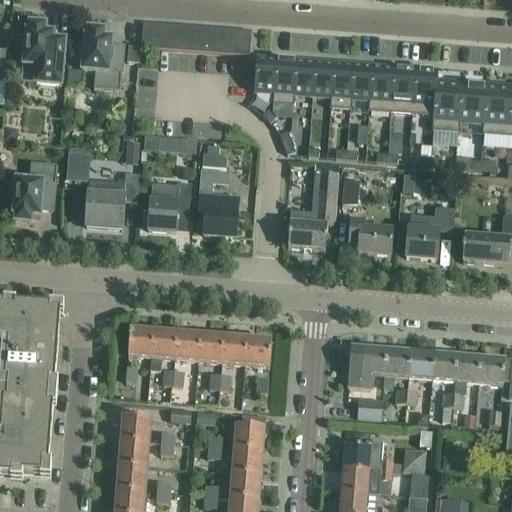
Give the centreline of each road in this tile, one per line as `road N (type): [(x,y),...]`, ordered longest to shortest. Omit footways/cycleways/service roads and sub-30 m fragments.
road 1 (residential): [(511,31),(127,3)]
road 2 (residential): [(69,511),(87,280)]
road 3 (unclassified): [(87,280),(316,298)]
road 4 (unclassified): [(299,511),(316,298)]
road 5 (unclassified): [(316,298),(511,314)]
